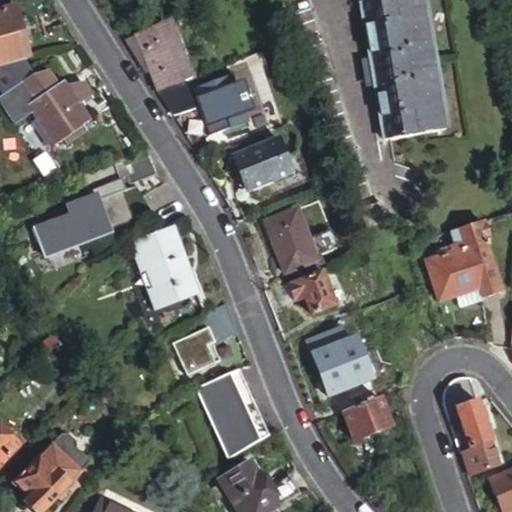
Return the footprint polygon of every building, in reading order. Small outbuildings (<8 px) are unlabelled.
[(425,0),(381,0),(360,4),(369,59),(374,86),(384,140),(440,131),(428,62),(437,60),(425,0)] [(0,67),(29,59),(13,6),(0,9),(0,67)] [(147,70),(159,99),(186,88),(162,31),(126,46),(142,72),(147,70)] [(374,86),(369,59),(363,60),(367,87),(374,86)] [(106,90),(91,66),(61,86),(51,70),(25,81),(0,97),(0,102),(14,125),(34,112),(55,146),(67,148),(86,136),(89,125),(78,107),(106,90)] [(257,122),(240,77),(202,92),(219,136),(257,122)] [(291,177),(278,143),(232,160),(238,175),(242,173),(250,193),(291,177)] [(149,159),(125,167),(131,182),(154,174),(149,159)] [(93,197),(62,208),(66,219),(34,230),(44,257),(108,235),(93,197)] [(383,201),(362,210),(370,230),(392,221),(383,201)] [(315,264),(295,213),(264,225),(285,276),(315,264)] [(492,244),(485,222),(460,229),(461,232),(451,234),(458,256),(427,268),(440,308),(457,303),(461,314),(486,304),(485,301),(502,296),(485,246),(492,244)] [(170,230),(129,243),(153,315),(196,301),(170,230)] [(333,308),(320,274),(288,286),(295,304),(305,300),(311,317),(333,308)] [(205,329),(171,344),(186,377),(219,362),(205,329)] [(360,385),(340,334),(308,346),(329,397),(360,385)] [(428,353),(431,351),(425,334),(384,348),(410,379),(415,366),(419,360),(422,357),(425,355),(428,353)] [(45,356),(60,345),(53,338),(39,347),(45,356)] [(270,439),(241,373),(196,392),(228,462),(270,439)] [(457,408),(454,409),(468,448),(469,451),(490,443),(471,390),(453,397),(457,408)] [(452,410),(454,409),(457,408),(453,397),(448,399),(452,410)] [(390,431),(378,401),(344,413),(356,444),(390,431)] [(0,433),(0,463),(13,451),(6,444),(10,441),(1,433),(0,433)] [(61,434),(39,457),(43,460),(45,457),(51,458),(60,466),(60,473),(58,475),(70,486),(92,464),(76,448),(77,441),(68,433),(61,434)] [(498,441),(490,443),(500,467),(507,465),(498,441)] [(500,467),(490,443),(469,451),(477,475),(500,467)] [(469,451),(468,448),(461,451),(471,477),(477,475),(469,451)] [(43,460),(39,457),(14,484),(29,498),(23,504),(32,511),(45,511),(70,486),(58,475),(60,473),(60,466),(51,458),(45,457),(43,460)] [(271,511),(303,494),(292,474),(268,488),(253,461),(226,476),(246,511),(271,511)] [(511,511),(511,471),(484,484),(495,511),(511,511)] [(131,511),(105,499),(98,511),(131,511)]
